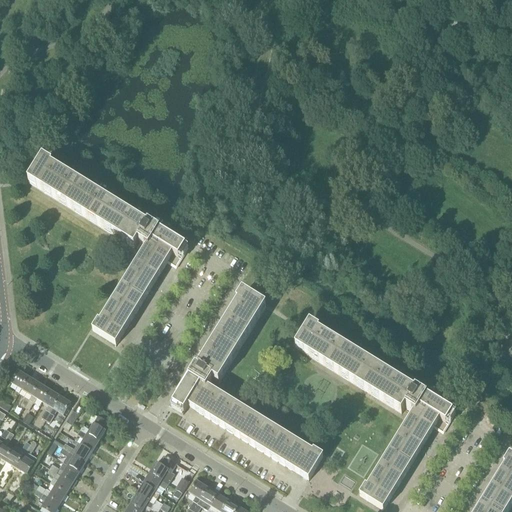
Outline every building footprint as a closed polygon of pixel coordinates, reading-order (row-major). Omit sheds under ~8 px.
[(168,265),(176,269),(181,262),(188,251),(160,234),(149,227),(146,231),(51,172),(53,168),(44,162),(29,185),(99,228),(135,250),(139,244),(149,251),(103,326),(99,324),(93,333),(117,348),(117,347),(168,265)] [(200,233),(194,230),(188,240),(193,244),(194,243),(200,233)] [(183,416),(188,408),(309,483),(323,459),(314,454),(312,458),(207,392),(213,382),(219,385),(266,310),(243,295),(237,304),(240,306),(242,307),(202,369),(193,364),(191,367),(177,390),(182,393),(172,409),(183,416)] [(310,327),(296,350),(402,415),(405,409),(416,416),(370,492),(367,490),(366,489),(360,498),(382,511),(383,511),(435,429),(443,435),(455,416),(435,404),(427,399),(415,392),(413,396),(317,336),(318,334),(320,332),(310,327)] [(11,385),(22,391),(29,379),(19,373),(11,385)] [(22,391),(32,398),(39,386),(29,379),(22,391)] [(32,398),(29,402),(25,409),(30,412),(37,401),(42,404),(50,392),(39,386),(32,398)] [(51,415),(53,411),(60,399),(50,392),(42,404),(49,408),(42,420),(46,422),(51,415)] [(1,402),(0,403),(0,408),(8,414),(12,408),(6,405),(9,401),(3,398),(1,402)] [(60,399),(53,411),(64,417),(71,405),(60,399)] [(21,407),(25,409),(29,402),(26,400),(21,407)] [(73,413),(66,424),(72,427),(79,417),(73,413)] [(27,415),(22,423),(29,427),(34,419),(27,415)] [(51,415),(46,422),(50,425),(55,418),(51,415)] [(83,427),(80,433),(99,444),(106,433),(103,431),(106,425),(98,420),(94,426),(90,432),(83,427)] [(72,427),(66,424),(63,429),(69,432),(72,427)] [(5,442),(10,434),(6,432),(1,439),(1,438),(0,439),(0,450),(3,446),(5,442)] [(93,455),(99,444),(80,433),(77,437),(84,441),(81,447),(93,455)] [(10,434),(5,442),(10,444),(14,437),(10,434)] [(16,470),(30,447),(26,445),(22,451),(16,447),(13,452),(6,464),(16,470)] [(3,446),(0,450),(0,460),(6,464),(13,452),(3,446)] [(87,465),(93,455),(81,447),(77,453),(73,451),(73,450),(66,446),(63,450),(70,455),(74,458),(75,457),(87,465)] [(35,450),(30,447),(16,470),(27,477),(34,465),(37,460),(31,457),(35,450)] [(64,465),(68,468),(80,475),(87,465),(75,457),(74,458),(70,455),(63,450),(61,454),(68,459),(64,465)] [(150,475),(162,483),(166,485),(167,483),(171,475),(177,467),(170,462),(170,461),(164,458),(162,462),(163,463),(160,467),(157,465),(150,475)] [(508,511),(511,508),(511,461),(510,460),(504,469),(504,470),(506,471),(506,470),(507,471),(508,472),(483,511),(508,511)] [(74,486),(80,475),(68,468),(65,473),(60,470),(60,471),(53,467),(50,471),(74,486)] [(67,496),(74,486),(50,471),(48,475),(54,479),(54,480),(50,486),(55,489),(67,496)] [(166,485),(162,483),(150,475),(143,486),(155,494),(160,496),(162,497),(170,485),(167,483),(166,485)] [(183,482),(177,492),(182,495),(189,485),(184,481),(183,482)] [(194,511),(208,490),(197,484),(190,496),(195,499),(193,503),(193,504),(188,511),(194,511)] [(37,492),(45,497),(49,499),(61,507),(67,496),(55,489),(52,494),(47,491),(46,492),(40,488),(39,489),(34,485),(32,489),(37,492)] [(160,496),(155,494),(143,486),(137,497),(160,511),(163,507),(156,502),(160,496)] [(208,490),(194,511),(200,511),(202,509),(206,511),(208,511),(218,496),(208,490)] [(57,511),(61,507),(49,499),(45,497),(37,492),(35,496),(41,500),(41,501),(46,504),(42,510),(45,511),(57,511)] [(179,501),(182,495),(177,492),(174,497),(179,501)] [(223,511),(229,503),(218,496),(208,511),(223,511)] [(137,497),(131,507),(138,511),(143,511),(146,508),(152,511),(159,511),(160,511),(137,497)] [(237,511),(239,509),(229,503),(223,511),(237,511)]
